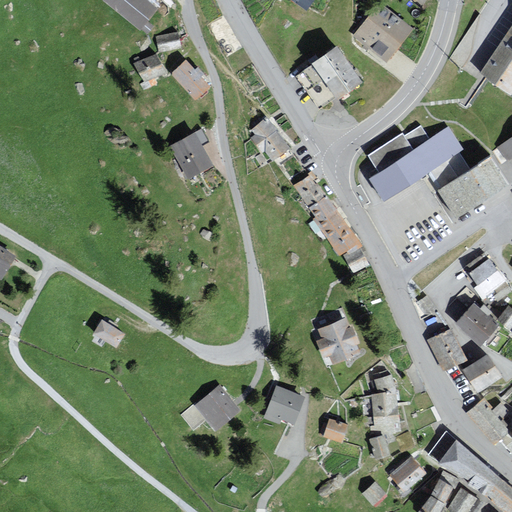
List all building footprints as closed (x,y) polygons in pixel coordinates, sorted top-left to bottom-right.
[(148,0),(104,0),(104,1),(140,30),(141,29),(147,35),(154,26),(148,22),(159,8),(148,0)] [(294,0),(309,10),(316,0),(294,0)] [(381,3),(355,36),(388,62),(414,29),(381,3)] [(511,27),(482,74),(511,93),(511,27)] [(181,31),(157,34),(160,52),(183,49),(181,31)] [(339,46),(313,63),(337,99),(363,81),(339,46)] [(163,54),(139,62),(146,80),(169,73),(163,54)] [(187,60),(173,74),(197,99),(211,86),(187,60)] [(159,77),(144,82),(146,88),(161,83),(159,77)] [(267,117),(252,130),(257,136),(252,138),(264,154),(267,152),(274,161),(291,148),(278,129),(267,117)] [(458,219),(511,185),(492,156),(471,170),(459,151),(462,149),(448,128),(429,140),(420,126),(404,136),(402,133),(368,156),(379,172),(369,179),(386,204),(429,176),(458,219)] [(196,133),(171,147),(189,180),(215,166),(196,133)] [(511,137),(498,147),(510,163),(511,160),(511,137)] [(313,173),(295,186),(318,218),(315,220),(344,260),(365,244),(313,173)] [(17,256),(0,245),(0,278),(3,280),(17,256)] [(364,251),(347,260),(355,274),(371,266),(364,251)] [(492,259),(471,273),(486,295),(507,281),(492,259)] [(436,337),(430,340),(445,373),(468,362),(453,329),(429,296),(417,303),(436,337)] [(461,316),(470,305),(460,298),(451,309),(461,316)] [(501,327),(474,304),(457,324),(485,347),(501,327)] [(511,306),(511,305),(498,320),(510,331),(511,328),(511,306)] [(345,318),(317,329),(321,339),(316,341),(323,358),(328,356),(332,365),(360,354),(356,344),(359,343),(352,326),(349,327),(345,318)] [(126,334),(103,320),(94,335),(117,349),(126,334)] [(489,356),(465,371),(479,392),(503,377),(489,356)] [(393,376),(376,380),(380,394),(372,396),(375,431),(402,430),(401,416),(398,394),(393,376)] [(219,385),(195,405),(206,418),(217,431),(241,411),(219,385)] [(305,396),(275,385),(264,418),(280,424),(281,420),(295,424),(305,396)] [(485,400),(468,414),(495,445),(500,441),(511,431),(501,419),(508,413),(500,405),(493,410),(485,400)] [(192,430),(206,418),(195,405),(193,403),(180,415),(192,430)] [(349,425),(330,419),(325,438),(344,444),(349,425)] [(383,436),(370,440),(376,458),(389,454),(383,436)] [(511,511),(511,482),(503,475),(457,438),(439,465),(469,481),(466,486),(487,498),(491,500),(505,511),(511,511)] [(413,456),(390,475),(405,493),(428,474),(413,456)] [(440,480),(433,495),(447,502),(454,487),(440,480)] [(377,483),(363,495),(373,506),(387,495),(377,483)] [(476,511),(483,501),(460,487),(447,510),(450,511),(476,511)] [(431,496),(421,511),(442,511),(446,505),(431,496)]
